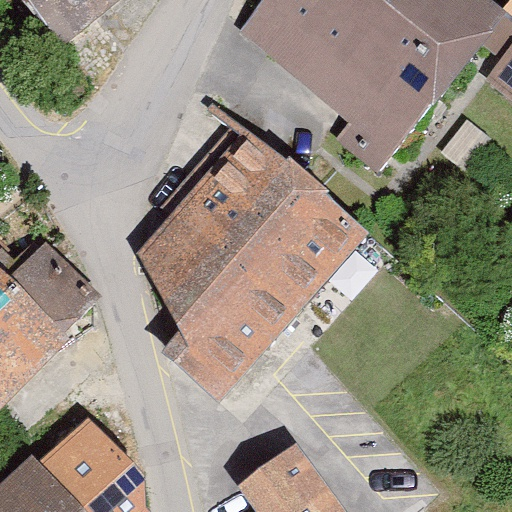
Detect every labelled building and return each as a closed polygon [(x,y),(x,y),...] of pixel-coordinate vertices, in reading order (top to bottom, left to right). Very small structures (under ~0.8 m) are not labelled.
[(10,0),(62,61),(134,0),(10,0)] [(257,0),(232,45),(341,135),(325,152),(368,192),(420,130),(509,33),(462,0),(257,0)] [(511,56),(479,98),(511,124),(511,56)] [(256,137),(137,265),(183,349),(180,364),(225,408),(370,246),(256,137)] [(0,258),(0,421),(96,321),(87,293),(45,253),(21,278),(0,258)] [(0,495),(0,511),(145,511),(138,476),(79,429),(3,499),(0,495)] [(365,511),(308,429),(249,469),(278,511),(277,511),(365,511)]
